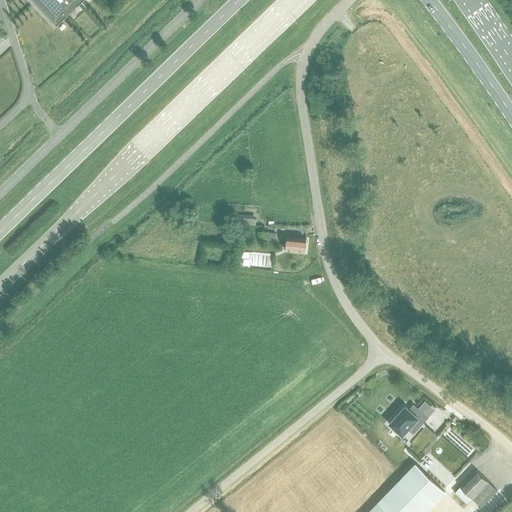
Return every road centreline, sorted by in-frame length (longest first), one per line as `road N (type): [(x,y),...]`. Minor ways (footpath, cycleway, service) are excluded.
road 1 (primary): [(0,289),(296,0)]
road 2 (unclassified): [(381,354),(345,305),(324,257),(300,90),(312,39),(347,0)]
road 3 (primary): [(238,0),(0,233)]
road 4 (unclassified): [(188,511),(381,354)]
road 5 (track): [(395,0),(511,165)]
road 6 (unclassified): [(511,451),(381,354)]
road 7 (unclassified): [(0,3),(30,98),(0,126)]
road 8 (primary): [(429,0),(511,113)]
